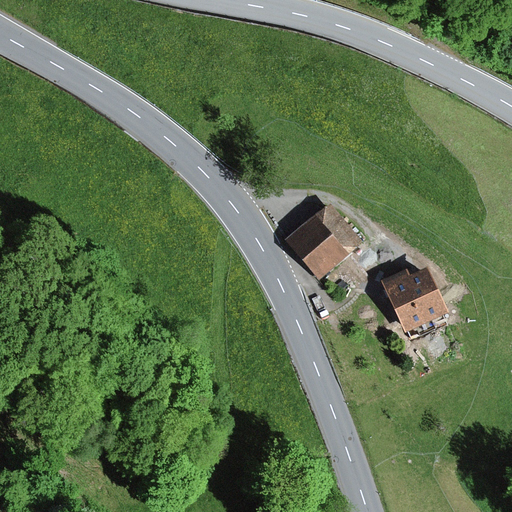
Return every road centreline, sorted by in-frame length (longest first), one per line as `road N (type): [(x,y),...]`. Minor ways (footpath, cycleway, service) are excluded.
road 1 (secondary): [(366,511),(283,291),(250,227),(202,171),(137,116),(0,36)]
road 2 (secondary): [(229,0),(303,14),(402,50),(511,106)]
